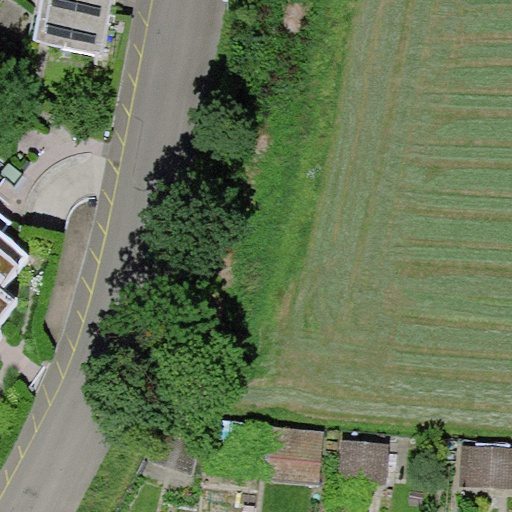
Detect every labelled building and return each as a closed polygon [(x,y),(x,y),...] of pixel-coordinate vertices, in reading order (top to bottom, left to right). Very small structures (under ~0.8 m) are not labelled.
[(9,0),(44,21),(39,49),(109,62),(119,0),(9,0)] [(31,266),(0,242),(0,349),(29,310),(10,296),(31,266)] [(189,479),(206,438),(167,422),(150,463),(189,479)] [(324,435),(270,433),(267,481),(322,484),(324,435)] [(390,448),(342,445),(340,484),(388,487),(390,448)] [(511,449),(464,448),(463,490),(511,491),(511,449)]
